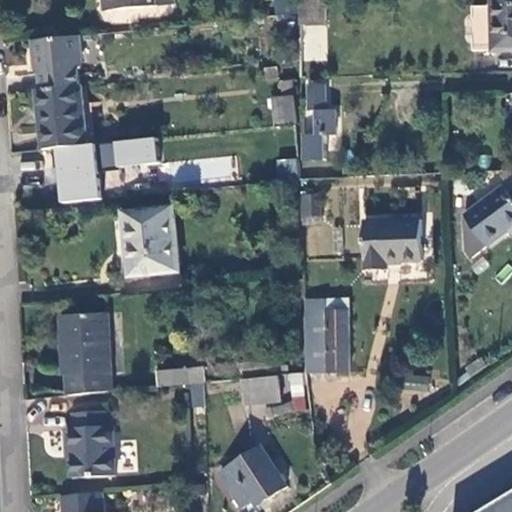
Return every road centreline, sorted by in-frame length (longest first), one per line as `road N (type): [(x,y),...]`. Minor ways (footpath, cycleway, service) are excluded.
road 1 (unclassified): [(0,200),(18,511)]
road 2 (secondary): [(511,415),(372,511)]
